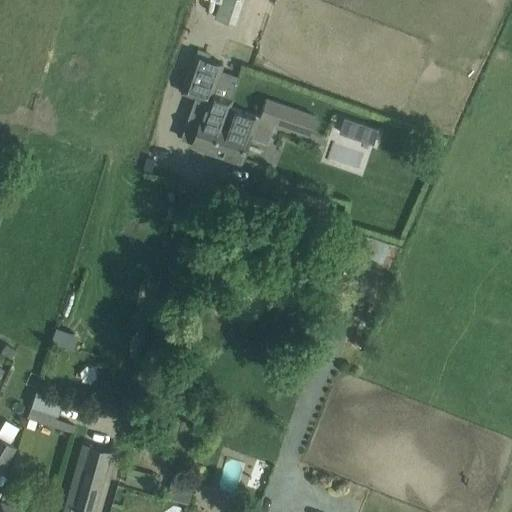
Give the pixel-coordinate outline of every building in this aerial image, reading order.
[(245,0),(219,0),(214,18),(237,25),(245,0)] [(191,53),(178,91),(193,96),(179,137),(191,141),(190,143),(193,144),(210,150),(228,96),(230,96),(237,74),(221,69),(223,62),(211,59),(213,54),(197,49),(196,54),(191,53)] [(228,96),(210,150),(240,160),(246,142),(248,136),(267,143),(274,122),(310,134),(314,121),(316,115),(265,97),(259,116),(255,114),(254,115),(230,107),(233,97),(230,96),(228,96)] [(344,116),(339,131),(372,143),(377,128),(344,116)] [(313,219),(324,221),(329,200),(300,192),(295,209),(314,215),(313,219)] [(0,484),(2,486),(6,478),(0,475),(17,446),(15,446),(24,431),(6,421),(0,429),(0,484)] [(82,444),(61,511),(94,511),(111,451),(82,444)] [(228,457),(217,487),(236,493),(246,463),(228,457)] [(194,483),(171,477),(166,498),(189,504),(194,483)] [(19,511),(21,509),(0,502),(0,511),(19,511)]
